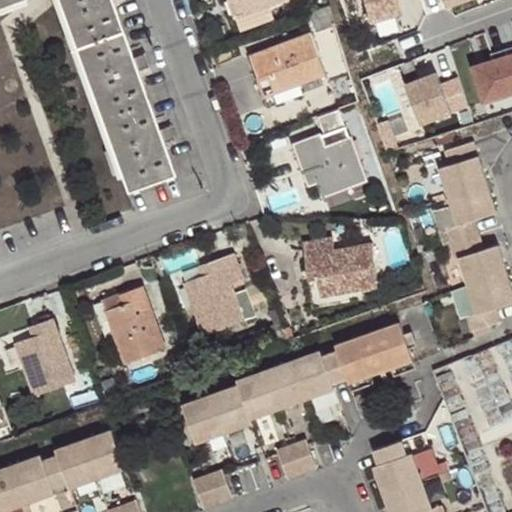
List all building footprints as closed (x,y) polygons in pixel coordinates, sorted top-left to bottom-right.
[(57,0),(126,191),(174,174),(163,143),(173,140),(170,125),(158,129),(137,71),(148,68),(144,53),(132,58),(112,0),(57,0)] [(239,0),(228,0),(235,18),(244,14),(239,0)] [(239,0),(244,14),(282,0),(239,0)] [(396,0),(362,0),(368,21),(400,12),(396,0)] [(442,0),(446,9),(470,0),(442,0)] [(314,32),(334,26),(327,6),(308,13),(314,32)] [(310,32),(248,56),(256,79),(266,76),(273,94),(298,86),(326,75),(310,32)] [(492,66),(473,71),(483,105),(511,96),(511,79),(504,53),(490,57),(492,66)] [(450,116),(437,76),(405,87),(418,127),(450,116)] [(298,86),(273,94),(277,105),(302,96),(298,86)] [(294,146),(303,173),(316,168),(320,183),(325,194),(364,180),(344,127),(294,146)] [(475,145),(448,153),(454,171),(444,174),(451,195),(488,184),(475,145)] [(316,168),(303,173),(308,187),(320,183),(316,168)] [(488,184),(451,195),(461,226),(447,230),(452,247),(480,238),(475,223),(498,216),(488,184)] [(303,242),(307,271),(323,269),(324,276),(318,276),(318,279),(321,297),(377,288),(377,284),(388,283),(387,266),(375,267),(372,245),(335,250),(333,238),(303,242)] [(485,252),(480,238),(452,247),(456,259),(459,259),(469,288),(507,276),(498,248),(485,252)] [(234,253),(207,262),(214,279),(206,282),(204,276),(202,277),(185,283),(204,337),(257,317),(247,289),(234,293),(231,284),(244,280),(234,253)] [(214,279),(207,262),(199,265),(202,277),(204,276),(206,282),(214,279)] [(323,269),(307,271),(309,280),(318,279),(318,276),(324,276),(323,269)] [(469,288),(477,315),(464,319),(469,334),(502,324),(498,309),(511,304),(511,290),(507,276),(469,288)] [(142,285),(120,293),(124,304),(106,311),(125,364),(165,349),(142,285)] [(124,304),(120,293),(102,300),(106,311),(124,304)] [(76,381),(53,318),(28,327),(33,337),(14,344),(34,395),(76,381)] [(400,323),(367,335),(380,372),(414,360),(400,323)] [(268,348),(265,334),(251,337),(255,351),(268,348)] [(367,335),(334,346),(346,379),(347,384),(380,372),(367,335)] [(178,354),(187,351),(185,345),(176,348),(178,354)] [(334,346),(298,359),(311,399),(333,391),(331,384),(346,379),(334,346)] [(191,363),(187,351),(178,354),(183,366),(191,363)] [(298,359),(268,370),(282,409),(311,399),(298,359)] [(240,386),(252,420),(282,409),(268,370),(238,381),(240,386)] [(223,438),(254,427),(252,420),(240,386),(208,397),(223,438)] [(223,438),(208,397),(178,408),(193,449),(223,438)] [(0,431),(0,443),(14,439),(10,428),(0,431)] [(112,430),(82,441),(97,481),(126,470),(112,430)] [(285,477),(314,467),(302,437),(274,448),(285,477)] [(55,451),(57,456),(68,484),(69,491),(97,481),(82,441),(55,451)] [(405,454),(400,441),(369,452),(373,466),(366,468),(377,498),(422,482),(411,452),(405,454)] [(40,456),(13,466),(28,505),(57,495),(55,489),(68,484),(57,456),(42,461),(40,456)] [(203,507),(231,497),(220,465),(191,475),(203,507)] [(0,511),(8,511),(28,505),(13,466),(0,470),(0,511)] [(377,498),(382,511),(432,511),(422,482),(377,498)] [(140,511),(135,496),(105,507),(106,511),(140,511)]
